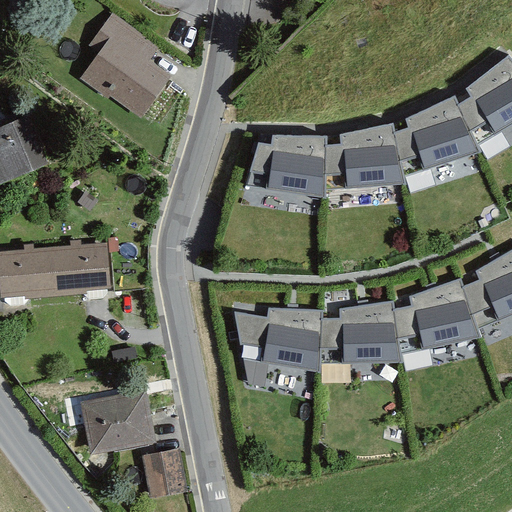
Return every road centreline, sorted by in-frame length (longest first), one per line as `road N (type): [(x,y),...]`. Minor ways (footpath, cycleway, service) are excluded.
road 1 (residential): [(233,0),(216,100),(171,255),(216,511)]
road 2 (secondary): [(0,413),(74,511)]
